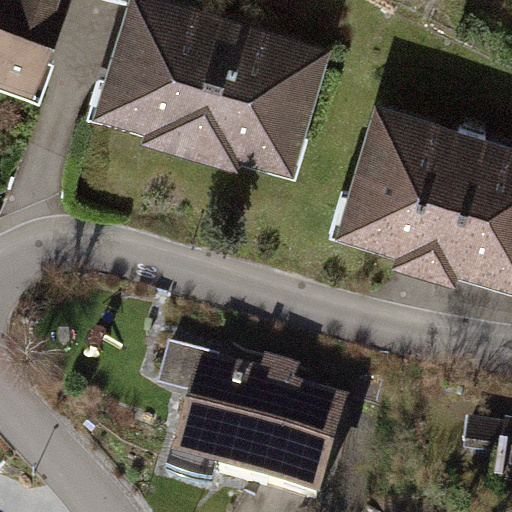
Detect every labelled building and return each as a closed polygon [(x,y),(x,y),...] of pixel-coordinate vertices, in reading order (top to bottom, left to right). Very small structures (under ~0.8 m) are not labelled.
[(62,0),(0,0),(0,76),(31,87),(62,0)] [(333,45),(179,0),(128,0),(95,110),(296,169),(333,45)] [(511,135),(378,95),(339,223),(511,274),(511,135)] [(207,356),(203,369),(178,461),(177,466),(217,477),(218,472),(315,498),(343,409),(291,395),(295,379),(267,371),(263,387),(216,373),(220,359),(207,356)] [(511,423),(505,423),(495,479),(511,481),(511,423)]
